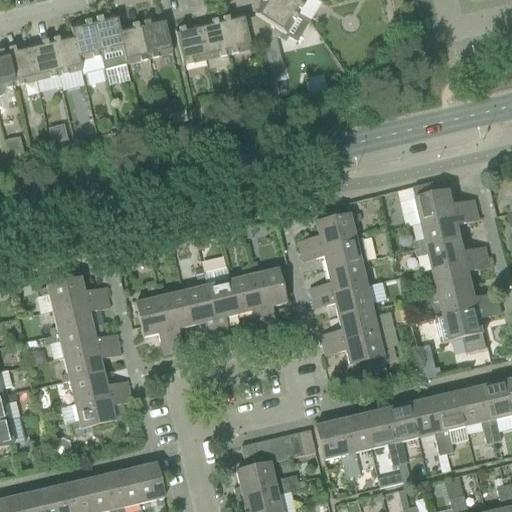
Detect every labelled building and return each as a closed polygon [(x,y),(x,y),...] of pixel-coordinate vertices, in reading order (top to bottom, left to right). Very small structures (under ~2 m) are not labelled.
[(254,20),(243,23),(248,48),(261,44),(269,78),(282,76),(274,42),(278,41),(281,36),(283,37),(284,37),(296,44),(308,25),(266,0),(264,0),(253,19),(254,20)] [(266,0),(308,25),(320,5),(311,0),(266,0)] [(402,11),(399,0),(388,0),(392,13),(402,11)] [(115,18),(113,19),(125,68),(148,62),(139,28),(118,33),(115,18)] [(242,18),(218,23),(226,58),(249,53),(248,48),(243,23),(242,18)] [(113,19),(91,24),(102,72),(124,67),(124,68),(125,68),(113,19)] [(162,22),(139,28),(148,62),(170,57),(162,22)] [(218,23),(196,29),(204,63),(226,58),(218,23)] [(91,24),(69,29),(79,73),(80,77),(102,72),(91,24)] [(70,39),(48,44),(57,79),(79,73),(69,29),(68,29),(70,39)] [(204,63),(196,29),(173,34),(181,69),(204,63)] [(48,44),(26,49),(35,84),(57,79),(48,44)] [(26,49),(4,54),(13,89),(35,84),(26,49)] [(4,54),(0,55),(0,98),(1,97),(3,95),(4,92),(4,91),(13,89),(4,54)] [(244,105),(246,115),(264,111),(262,101),(244,105)] [(214,106),(216,116),(234,112),(232,102),(214,106)] [(191,112),(193,122),(211,118),(209,108),(191,112)] [(166,117),(169,128),(186,124),(183,113),(166,117)] [(154,120),(137,124),(139,134),(156,130),(154,120)] [(139,134),(137,124),(120,128),(122,138),(139,134)] [(113,136),(96,140),(98,151),(115,146),(113,136)] [(98,151),(96,140),(79,144),(81,155),(98,151)] [(66,141),(49,145),(51,155),(68,151),(66,141)] [(51,155),(49,145),(32,149),(34,159),(51,155)] [(4,156),(6,166),(23,162),(21,152),(4,156)] [(443,183),(412,190),(415,203),(410,204),(411,211),(417,210),(421,226),(476,213),(474,203),(453,207),(450,194),(445,195),(443,183)] [(419,244),(420,251),(461,241),(458,228),(478,223),(476,213),(421,226),(425,242),(419,244)] [(297,244),(299,255),(354,242),(350,226),(356,224),(355,217),(349,219),(348,218),(314,226),(317,240),(297,244)] [(349,243),(299,255),(301,265),(322,260),(325,273),(366,264),(364,256),(360,241),(354,242),(349,243)] [(428,257),(432,273),(487,260),(484,249),(464,254),(461,241),(420,251),(422,258),(428,257)] [(430,290),(431,297),(472,288),(469,275),(489,270),(487,260),(432,273),(436,289),(430,290)] [(307,291),(310,302),(365,289),(361,272),(367,271),(366,264),(325,273),(328,287),(307,291)] [(257,270),(250,272),(264,333),(275,330),(270,311),(284,307),(276,272),(259,276),(257,270)] [(225,272),(202,277),(203,283),(218,344),(228,341),(223,321),(236,318),(228,283),(225,272)] [(244,280),(228,283),(236,318),(249,315),(254,335),(264,333),(250,272),(243,274),(244,280)] [(46,297),(50,314),(105,301),(103,291),(83,295),(79,281),(45,290),(39,292),(40,299),(46,297)] [(197,291),(181,295),(190,330),(203,326),(207,346),(218,344),(203,283),(196,285),(197,291)] [(439,303),(443,319),(498,306),(495,296),(475,301),(472,288),(431,297),(433,305),(439,303)] [(333,307),(336,320),(377,311),(375,303),(369,305),(365,289),(310,302),(312,312),(333,307)] [(164,293),(156,294),(171,355),(181,352),(177,333),(190,330),(181,295),(165,298),(164,293)] [(171,355),(156,294),(149,296),(150,302),(133,306),(142,341),(156,338),(160,357),(171,355)] [(48,331),(50,339),(91,329),(88,316),(108,311),(105,301),(50,314),(54,329),(48,331)] [(498,306),(443,319),(435,321),(440,346),(462,340),(466,356),(487,351),(487,350),(485,351),(482,336),(483,335),(480,321),(500,317),(498,306)] [(319,338),(321,348),(376,335),(372,319),(378,318),(377,311),(336,320),(339,333),(319,338)] [(57,344),(61,360),(116,348),(114,338),(94,342),(91,329),(50,339),(51,345),(57,344)] [(376,335),(321,348),(323,359),(343,354),(347,368),(382,359),(382,358),(387,357),(386,350),(380,351),(376,335)] [(59,378),(61,385),(102,376),(99,363),(119,358),(116,348),(61,360),(65,376),(59,378)] [(68,391),(72,407),(127,394),(125,384),(105,389),(102,376),(61,385),(62,392),(68,391)] [(511,380),(501,383),(510,418),(511,417),(511,380)] [(501,383),(478,389),(492,444),(492,445),(492,446),(499,444),(499,443),(497,435),(494,422),(510,418),(501,383)] [(478,389),(455,395),(463,429),(479,426),(484,446),(492,445),(492,444),(478,389)] [(127,394),(72,407),(72,408),(59,411),(63,426),(70,424),(72,432),(77,431),(78,431),(113,423),(109,409),(129,404),(127,394)] [(455,395),(431,400),(444,457),(452,455),(450,447),(446,433),(463,429),(455,395)] [(14,397),(6,399),(8,405),(15,403),(14,397)] [(431,400),(408,406),(416,440),(432,437),(437,459),(444,457),(431,400)] [(384,411),(398,468),(405,466),(400,444),(416,440),(408,406),(384,411)] [(384,411),(361,417),(369,452),(385,448),(390,470),(398,468),(384,411)] [(361,417),(338,422),(351,478),(351,479),(358,478),(358,477),(353,455),(369,452),(361,417)] [(497,435),(511,431),(511,425),(510,418),(494,422),(497,435)] [(351,478),(338,422),(313,428),(322,463),(339,459),(344,480),(351,478)] [(5,423),(0,424),(0,449),(11,447),(11,446),(17,445),(15,438),(9,440),(5,423)] [(467,443),(463,429),(446,433),(450,447),(467,443)] [(296,436),(301,458),(314,455),(308,433),(296,436)] [(285,438),(290,461),(301,458),(296,436),(285,438)] [(273,441),(279,464),(290,461),(285,438),(273,441)] [(267,466),(269,466),(279,464),(273,441),(262,444),(267,466)] [(262,444),(251,446),(256,469),(267,466),(262,444)] [(239,449),(245,472),(256,469),(251,446),(239,449)] [(154,466),(130,472),(138,507),(155,503),(156,509),(163,507),(161,501),(162,501),(154,466)] [(237,489),(232,490),(235,499),(296,485),(294,478),(272,483),(268,466),(267,466),(256,469),(245,472),(234,474),(237,489)] [(130,472),(107,477),(114,511),(122,511),(122,510),(138,507),(130,472)] [(399,476),(376,482),(378,491),(401,485),(399,476)] [(114,511),(107,477),(83,483),(89,511),(114,511)] [(499,481),(492,483),(494,490),(501,488),(499,481)] [(89,511),(83,483),(60,488),(65,511),(89,511)] [(242,507),(243,511),(279,511),(276,497),(288,494),(298,492),(296,485),(235,499),(237,508),(242,507)] [(451,486),(444,488),(447,501),(448,501),(455,500),(451,486)] [(509,487),(502,488),(506,511),(511,511),(511,501),(511,498),(509,487)] [(65,511),(60,488),(36,494),(40,511),(65,511)] [(499,511),(497,511),(506,511),(502,488),(495,490),(494,490),(499,511)] [(40,511),(36,494),(12,500),(15,511),(40,511)] [(276,497),(279,511),(284,511),(292,510),(288,494),(276,497)] [(464,511),(461,498),(455,500),(457,511),(464,511)] [(15,511),(12,500),(0,502),(0,511),(15,511)] [(457,511),(455,500),(448,501),(447,501),(449,511),(457,511)]
